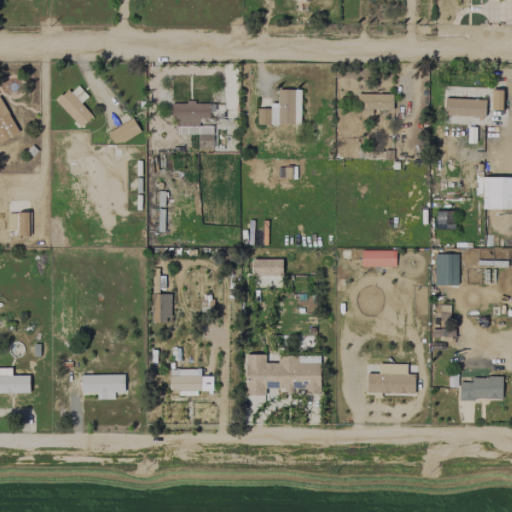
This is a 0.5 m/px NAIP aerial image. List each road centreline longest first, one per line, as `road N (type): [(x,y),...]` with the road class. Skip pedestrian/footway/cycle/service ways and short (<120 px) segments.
road 1 (residential): [(0,44),(511,53)]
road 2 (residential): [(511,454),(0,455)]
